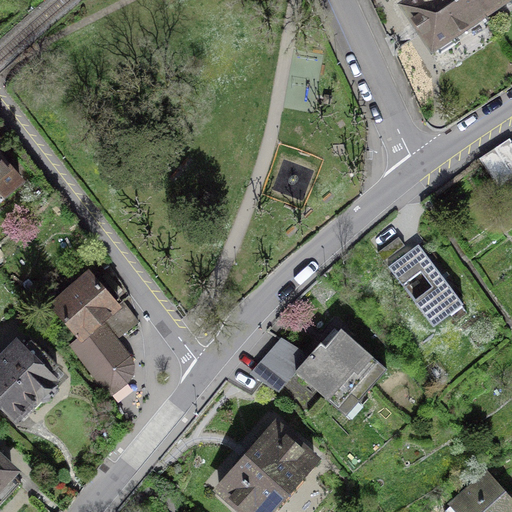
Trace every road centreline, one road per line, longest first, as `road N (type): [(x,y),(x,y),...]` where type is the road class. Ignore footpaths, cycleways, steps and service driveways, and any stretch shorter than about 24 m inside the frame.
road 1 (residential): [(0,104),(204,371)]
road 2 (residential): [(204,371),(343,225),(411,169)]
road 3 (residential): [(411,169),(341,0)]
road 4 (residential): [(89,511),(204,371)]
